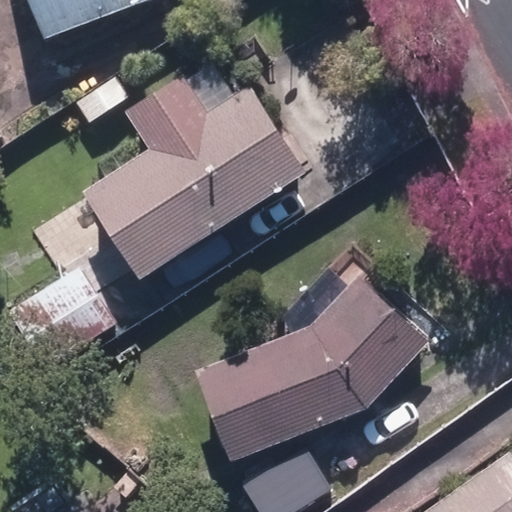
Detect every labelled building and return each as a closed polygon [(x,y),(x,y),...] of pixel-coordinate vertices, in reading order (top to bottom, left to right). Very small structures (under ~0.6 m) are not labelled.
[(35,0),(48,33),(136,0),(35,0)] [(90,186),(145,272),(308,168),(252,79),(235,90),(216,61),(191,77),(186,70),(130,105),(156,144),(90,186)] [(14,309),(49,366),(121,320),(86,263),(14,309)] [(201,367),(237,455),(372,402),(433,338),(361,272),(314,323),(201,367)] [(247,482),(267,511),(290,511),(335,485),(310,444),(247,482)] [(511,511),(511,448),(423,511),(511,511)] [(16,506),(19,511),(53,511),(72,499),(58,478),(16,506)]
